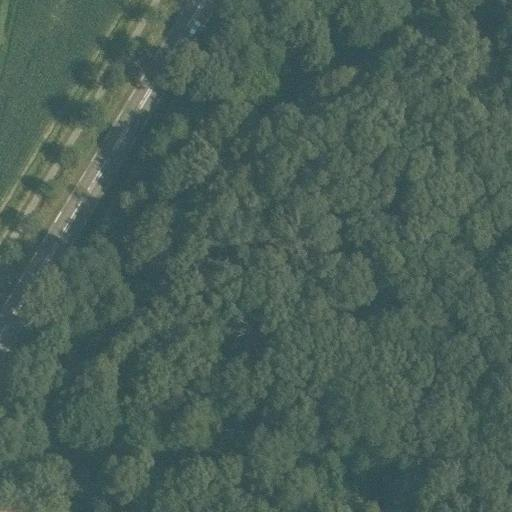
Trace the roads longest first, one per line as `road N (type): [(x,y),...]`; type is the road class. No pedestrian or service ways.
road 1 (track): [(511,6),(385,50),(252,111),(48,439)]
road 2 (primary): [(0,337),(206,0)]
